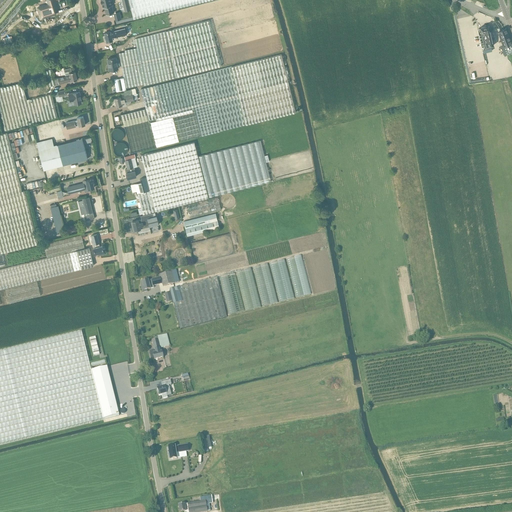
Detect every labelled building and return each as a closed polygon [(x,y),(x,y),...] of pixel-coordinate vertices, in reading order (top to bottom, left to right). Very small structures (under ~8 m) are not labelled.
[(47,0),(48,4),(38,7),(41,18),(55,14),(54,10),(57,9),(54,0),(47,0)] [(112,8),(111,5),(112,5),(111,0),(100,0),(103,8),(106,7),(107,10),(105,10),(106,14),(106,15),(114,13),(114,12),(113,8),(112,8)] [(128,0),(134,19),(210,0),(128,0)] [(119,49),(123,77),(114,79),(116,92),(126,90),(125,88),(144,84),(144,86),(175,78),(221,66),(209,21),(166,31),(129,40),(130,46),(119,49)] [(496,22),(495,22),(498,31),(503,46),(501,47),(505,56),(506,55),(507,56),(508,55),(505,46),(511,43),(506,28),(502,30),(501,26),(497,22),(496,22)] [(485,47),(493,45),(489,25),(480,27),(485,47)] [(126,32),(125,29),(122,29),(113,31),(114,33),(111,34),(110,31),(104,33),(105,38),(104,38),(105,42),(106,42),(113,40),(112,37),(115,37),(124,35),(123,32),(126,32)] [(141,89),(145,109),(122,115),(131,153),(296,113),(282,54),(141,89)] [(116,57),(107,59),(109,70),(118,69),(116,57)] [(75,71),(72,72),(71,68),(64,70),(65,76),(54,78),(52,69),(45,70),(49,86),(59,84),(59,83),(71,80),(71,81),(77,80),(75,71)] [(58,117),(52,94),(27,100),(22,82),(0,87),(0,112),(5,131),(58,117)] [(58,92),(54,93),(55,97),(68,94),(66,89),(58,91),(58,92)] [(122,103),(125,102),(138,99),(136,93),(132,94),(131,89),(123,92),(124,98),(121,99),(120,97),(114,98),(116,107),(122,105),(122,103)] [(79,92),(72,93),(72,92),(68,93),(70,102),(74,101),(75,104),(82,103),(79,92)] [(77,118),(77,120),(66,123),(63,124),(64,130),(76,127),(75,124),(78,124),(79,126),(85,125),(83,116),(77,118)] [(42,137),(47,135),(44,123),(38,124),(42,137)] [(7,133),(0,134),(0,253),(38,244),(24,191),(22,191),(7,133)] [(307,134),(302,135),(302,136),(303,136),(304,141),(303,141),(305,149),(310,148),(307,134)] [(44,170),(83,160),(88,159),(82,138),(66,143),(65,137),(53,140),(53,138),(37,143),(44,170)] [(135,184),(138,193),(143,214),(209,198),(271,182),(260,141),(198,157),(195,142),(141,155),(147,177),(140,179),(141,182),(135,184)] [(136,177),(135,171),(134,167),(137,166),(135,158),(134,158),(134,155),(125,157),(125,160),(127,168),(125,169),(127,175),(126,176),(126,179),(127,178),(127,179),(136,177)] [(89,191),(88,189),(94,187),(93,183),(94,182),(93,179),(92,179),(86,180),(86,183),(83,184),(83,183),(67,187),(69,193),(84,189),(85,192),(89,191)] [(59,184),(48,187),(50,193),(61,190),(59,184)] [(86,214),(93,212),(89,197),(82,199),(86,214)] [(218,197),(186,205),(189,218),(221,210),(218,197)] [(63,227),(57,203),(49,205),(55,229),(63,227)] [(149,227),(158,225),(156,216),(153,217),(152,213),(140,216),(141,220),(132,222),(133,227),(132,227),(133,232),(138,231),(137,230),(144,228),(143,226),(148,225),(149,227)] [(187,236),(219,228),(216,213),(184,222),(187,236)] [(99,246),(99,243),(97,234),(91,236),(94,248),(93,248),(95,254),(98,254),(98,256),(107,253),(105,249),(103,249),(102,245),(99,246)] [(8,267),(46,257),(42,244),(5,254),(8,267)] [(0,304),(0,305),(0,303),(0,289),(81,269),(93,266),(89,248),(76,251),(77,251),(0,270),(0,304)] [(287,258),(295,298),(310,295),(302,255),(287,258)] [(270,263),(278,302),(294,299),(285,259),(270,263)] [(205,263),(180,268),(183,281),(208,275),(205,263)] [(254,267),(261,306),(277,303),(269,264),(254,267)] [(219,275),(228,315),(261,307),(252,268),(219,275)] [(150,289),(154,288),(154,286),(162,284),(163,287),(175,284),(172,272),(160,275),(160,277),(151,279),(151,280),(148,281),(148,280),(142,282),(143,287),(142,287),(143,293),(147,292),(147,290),(150,289)] [(180,329),(227,317),(217,277),(170,289),(170,292),(173,301),(180,329)] [(37,281),(5,289),(9,304),(41,296),(37,281)] [(173,301),(170,292),(164,293),(167,302),(173,301)] [(82,331),(0,351),(0,445),(103,420),(103,419),(91,371),(82,331)] [(163,358),(161,348),(170,346),(167,334),(155,337),(155,340),(152,341),(154,350),(151,351),(152,354),(150,355),(151,360),(154,359),(155,360),(163,358)] [(95,337),(90,338),(94,356),(99,354),(95,337)] [(91,371),(103,419),(119,415),(107,367),(91,371)] [(159,396),(162,395),(163,399),(168,397),(165,386),(162,387),(161,386),(159,386),(160,387),(157,388),(159,396)] [(170,454),(168,454),(169,459),(170,459),(171,461),(177,459),(176,453),(179,452),(179,453),(188,451),(187,445),(178,446),(175,447),(175,446),(169,447),(170,454)] [(201,497),(201,501),(198,501),(188,503),(185,504),(185,503),(178,504),(179,511),(183,511),(185,511),(184,511),(206,511),(208,511),(206,504),(207,504),(208,511),(220,511),(218,494),(201,497)]
